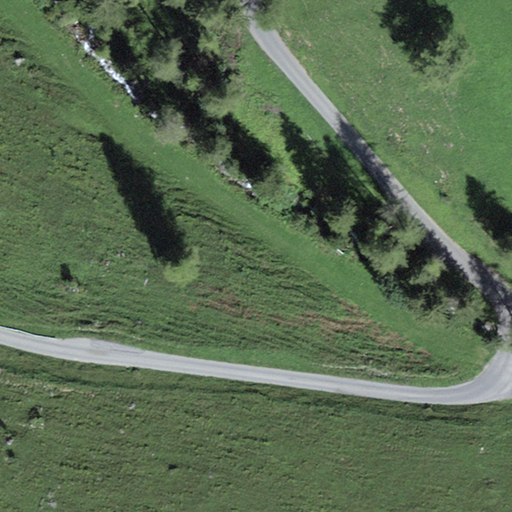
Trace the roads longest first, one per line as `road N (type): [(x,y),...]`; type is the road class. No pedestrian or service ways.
road 1 (unclassified): [(0,339),(75,356),(453,399),(488,389),(511,363)]
road 2 (unclassified): [(511,316),(384,184),(248,17),(244,0)]
